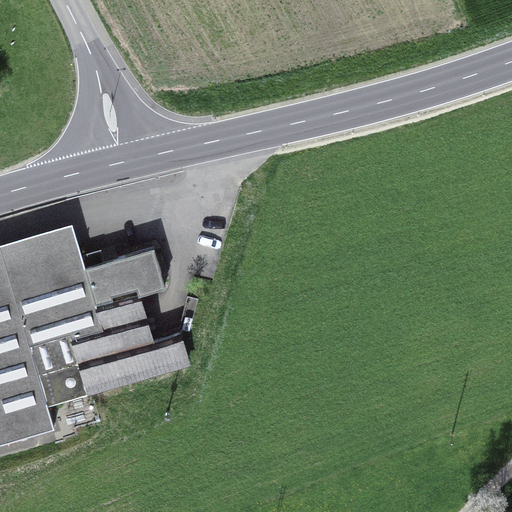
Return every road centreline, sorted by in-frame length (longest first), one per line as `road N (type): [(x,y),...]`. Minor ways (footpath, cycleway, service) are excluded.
road 1 (secondary): [(511,61),(348,110),(122,161)]
road 2 (tertiary): [(64,0),(95,63),(122,161)]
road 3 (secondary): [(122,161),(0,195)]
